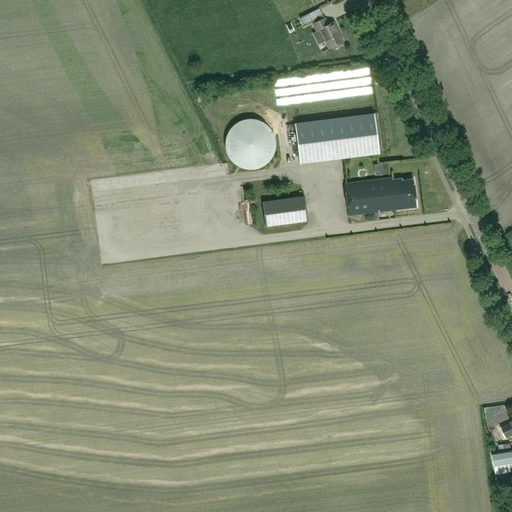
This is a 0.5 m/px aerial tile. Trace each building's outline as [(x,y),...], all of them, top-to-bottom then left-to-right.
[(324,17),(312,23),(316,31),(319,29),(328,48),(333,45),(335,48),(343,44),(342,41),(343,40),(333,21),(327,24),(324,17)] [(262,101),(246,102),(247,111),(262,110),(262,101)] [(298,160),(379,153),(376,114),(295,120),(298,160)] [(252,170),(258,169),(264,166),(269,162),(272,157),(275,150),(275,144),(274,137),(272,131),(267,126),(262,123),(256,120),(250,119),(243,120),(237,123),(232,127),(228,132),(226,137),(225,143),(225,150),(227,155),(230,161),(235,165),(240,168),(246,170),(252,170)] [(392,177),(344,183),(348,215),(417,206),(413,178),(402,180),(402,178),(392,179),(392,177)] [(304,195),(262,201),(265,226),(307,220),(304,195)] [(511,418),(509,420),(510,423),(499,427),(503,439),(511,434),(511,418)] [(494,467),(511,463),(511,449),(511,450),(510,443),(503,445),(504,451),(492,453),(494,467)]
